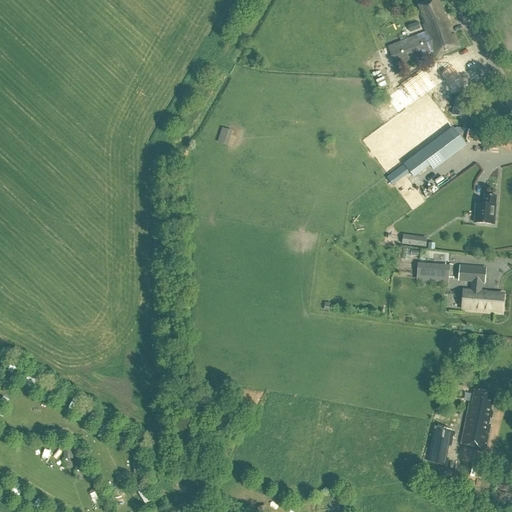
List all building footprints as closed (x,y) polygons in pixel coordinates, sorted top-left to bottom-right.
[(435,58),(445,54),(459,48),(454,35),(450,37),(448,31),(451,29),(447,18),(446,19),(437,0),(432,0),(418,6),(426,24),(423,25),(426,32),(388,47),(395,67),(432,52),(435,58)] [(373,58),(375,74),(382,73),(380,57),(373,58)] [(456,69),(443,75),(452,94),(465,88),(456,69)] [(424,70),(402,86),(413,102),(435,86),(424,70)] [(468,100),(456,98),(453,116),(464,118),(468,100)] [(222,128),(218,143),(228,146),(233,132),(222,128)] [(453,128),(419,153),(430,167),(434,172),(467,147),(453,128)] [(475,204),(473,224),(494,226),(496,206),(496,197),(485,196),(484,205),(475,204)] [(419,237),(418,246),(425,247),(427,238),(419,237)] [(501,314),(502,296),(485,294),(485,292),(480,292),(481,284),(483,284),(484,269),(461,267),(460,283),(471,284),(471,292),(463,291),(462,311),(501,314)] [(438,280),(437,272),(424,272),(424,281),(438,280)] [(493,397),(473,393),(471,404),(469,404),(460,446),(486,451),(493,414),(490,411),(493,397)] [(454,433),(435,429),(429,464),(447,467),(448,460),(446,459),(449,446),(451,447),(454,433)] [(72,447),(63,448),(64,460),(73,459),(72,447)] [(75,459),(75,471),(84,471),(84,459),(75,459)]
